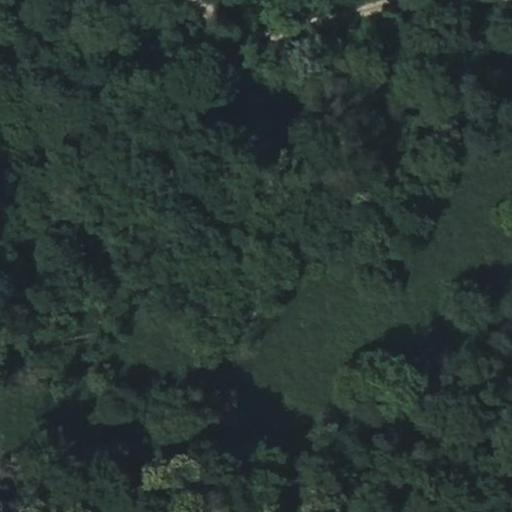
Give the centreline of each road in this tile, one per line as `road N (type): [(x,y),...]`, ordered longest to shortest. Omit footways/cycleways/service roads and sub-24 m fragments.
road 1 (track): [(84,0),(144,31),(360,0)]
road 2 (track): [(386,511),(511,322)]
